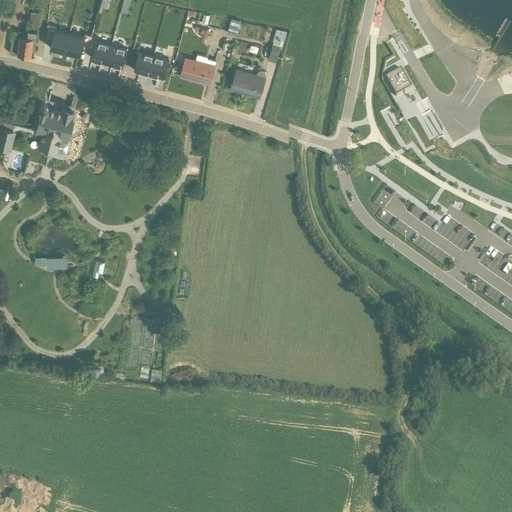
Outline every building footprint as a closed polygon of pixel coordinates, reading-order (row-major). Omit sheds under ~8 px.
[(72,0),(71,6),(99,9),(99,0),(72,0)] [(35,42),(40,8),(31,6),(29,20),(26,20),(25,28),(17,27),(17,30),(12,29),(9,48),(31,51),(32,42),(35,42)] [(203,10),(201,18),(207,20),(209,11),(203,10)] [(240,18),(231,15),(227,29),(236,32),(240,18)] [(70,25),(56,21),(51,40),(65,43),(70,25)] [(195,21),(194,25),(198,26),(200,28),(201,29),(201,32),(205,33),(207,26),(204,25),(203,23),(201,23),(195,21)] [(85,29),(70,25),(65,43),(80,47),(85,29)] [(273,38),(267,56),(275,59),(280,43),(279,43),(279,42),(282,43),(287,28),(276,26),(272,38),(273,38)] [(112,36),(96,32),(92,51),(107,55),(112,36)] [(127,39),(112,36),(107,55),(122,59),(127,39)] [(155,47),(140,43),(135,62),(151,66),(155,47)] [(171,51),(155,47),(151,66),(166,70),(171,51)] [(209,79),(215,56),(207,54),(207,52),(197,50),(196,54),(185,52),(180,69),(180,71),(193,74),(209,79)] [(236,64),(231,83),(243,87),(243,88),(259,93),(266,70),(264,68),(260,66),(257,68),(256,70),(236,64)] [(400,72),(385,80),(396,100),(411,91),(400,72)] [(48,99),(45,97),(43,97),(42,98),(40,99),(35,127),(41,129),(38,140),(38,141),(43,142),(43,145),(45,147),(63,152),(63,151),(64,147),(67,145),(69,137),(68,135),(74,105),(62,102),(61,105),(48,101),(48,99)] [(0,140),(11,143),(16,125),(12,124),(14,117),(4,115),(2,120),(0,119),(0,140)] [(0,191),(6,192),(8,180),(0,178),(0,191)] [(57,250),(45,250),(45,258),(55,258),(55,261),(57,261),(57,258),(66,257),(66,250),(57,250)] [(105,256),(96,253),(91,269),(97,271),(98,265),(102,266),(105,256)] [(163,300),(162,312),(170,313),(172,301),(168,301),(163,300)] [(152,364),(150,376),(160,377),(162,365),(152,364)]
